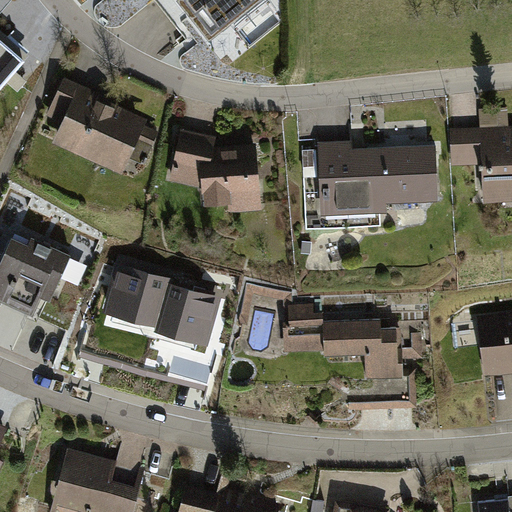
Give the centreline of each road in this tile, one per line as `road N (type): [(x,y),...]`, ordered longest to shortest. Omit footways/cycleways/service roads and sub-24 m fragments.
road 1 (residential): [(0,369),(100,409),(310,452),(511,443)]
road 2 (residential): [(73,18),(174,83),(284,99),(511,76)]
